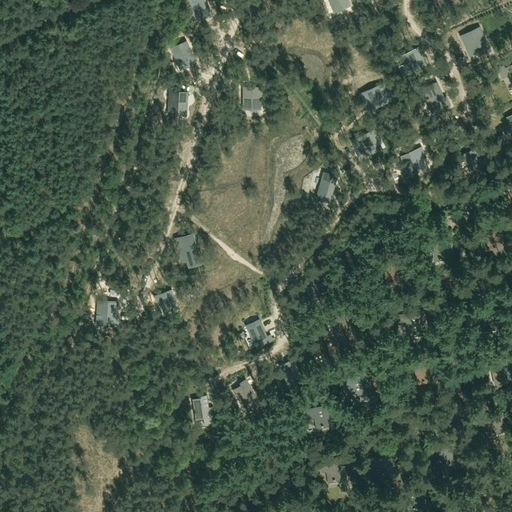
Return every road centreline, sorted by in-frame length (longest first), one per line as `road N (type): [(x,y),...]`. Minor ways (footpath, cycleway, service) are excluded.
road 1 (track): [(0,67),(126,15),(66,230),(0,262)]
road 2 (unknown): [(476,292),(449,350),(450,413),(347,453)]
road 3 (track): [(334,143),(365,179),(391,189),(466,201),(511,191)]
road 4 (track): [(310,0),(309,79),(334,138)]
